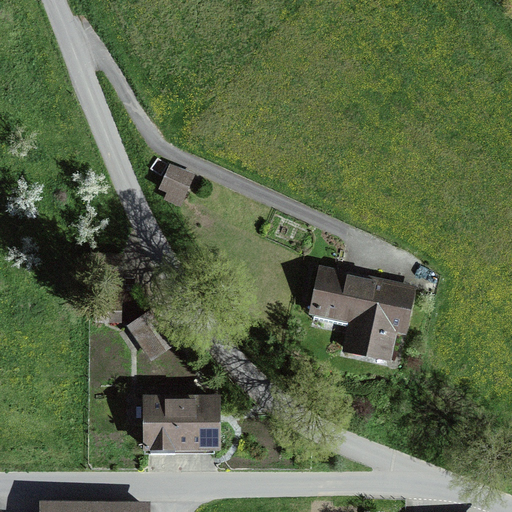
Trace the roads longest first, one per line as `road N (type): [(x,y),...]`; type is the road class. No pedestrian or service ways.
road 1 (unclassified): [(444,485),(325,434),(263,393),(208,332),(113,155),(54,0)]
road 2 (unclassified): [(444,485),(0,485)]
